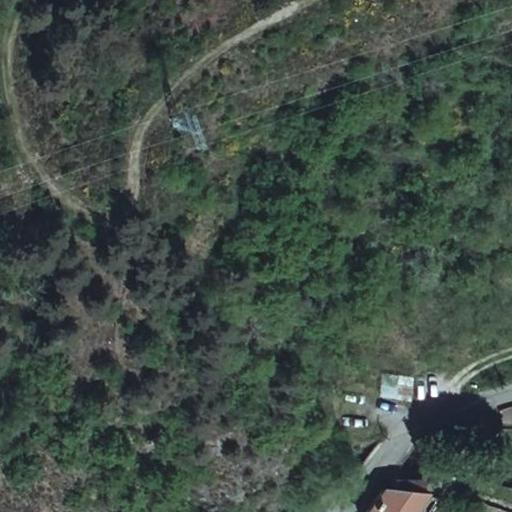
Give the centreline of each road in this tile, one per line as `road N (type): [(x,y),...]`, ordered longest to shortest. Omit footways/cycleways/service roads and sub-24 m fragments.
road 1 (track): [(21,0),(1,51),(16,127),(42,177),(74,208),(104,219),(128,206),(145,123),(171,86),(246,31),(306,0)]
road 2 (residential): [(346,511),(392,445),(434,418),(511,393)]
